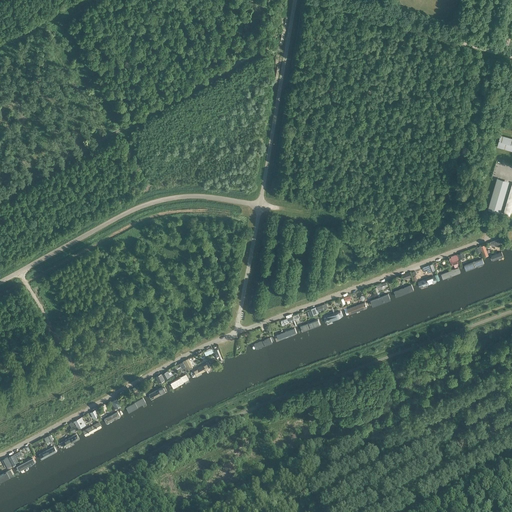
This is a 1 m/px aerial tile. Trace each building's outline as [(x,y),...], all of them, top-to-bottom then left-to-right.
[(511,150),(511,138),(500,135),(497,146),(511,150)] [(508,185),(496,181),(488,210),(500,214),(508,185)] [(501,251),(491,255),(493,260),(503,256),(501,251)] [(457,254),(451,257),(454,265),(460,262),(457,254)] [(482,259),(464,265),(466,270),(484,264),(482,259)] [(433,264),(423,267),(424,271),(427,270),(428,273),(431,272),(431,271),(435,270),(433,264)] [(458,267),(441,274),(443,279),(460,272),(458,267)] [(435,276),(419,282),(421,287),(437,281),(435,276)] [(412,286),(394,292),(396,297),(414,291),(412,286)] [(389,295),(372,300),(373,305),(390,300),(389,295)] [(365,303),(347,310),(349,315),(367,308),(365,303)] [(341,312),(324,318),(326,324),(343,318),(341,312)] [(319,321),(301,327),(303,332),(320,326),(319,321)] [(295,328),(275,336),(278,342),(298,334),(295,328)] [(270,339),(255,344),(256,350),(272,344),(270,339)] [(188,358),(183,361),(187,368),(192,365),(188,358)] [(208,362),(191,371),(194,377),(211,368),(208,362)] [(186,375),(170,383),(173,388),(189,380),(186,375)] [(164,386),(148,395),(151,401),(167,392),(164,386)] [(143,398),(125,407),(128,413),(146,403),(143,398)] [(118,412),(104,420),(107,425),(121,417),(118,412)] [(79,419),(74,421),(78,429),(83,426),(79,419)] [(98,423),(83,430),(85,436),(101,428),(98,423)] [(77,434),(60,442),(63,448),(80,440),(77,434)] [(56,446),(39,455),(42,460),(58,451),(56,446)] [(33,458),(17,467),(19,473),(36,464),(33,458)] [(11,471),(0,475),(0,482),(14,476),(11,471)]
